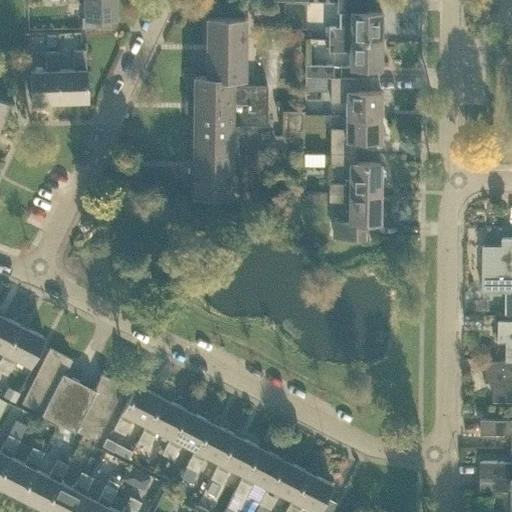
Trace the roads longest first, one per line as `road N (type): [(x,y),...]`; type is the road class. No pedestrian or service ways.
road 1 (residential): [(434,454),(368,445),(34,276)]
road 2 (residential): [(34,276),(172,0)]
road 3 (unclassified): [(434,454),(446,419),(446,217),(454,180)]
road 4 (unclassified): [(454,180),(453,0)]
